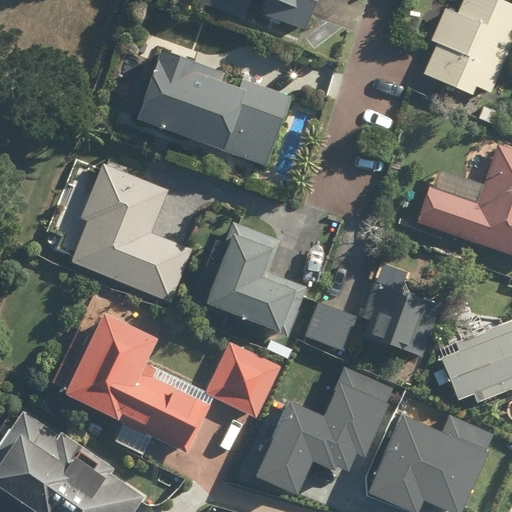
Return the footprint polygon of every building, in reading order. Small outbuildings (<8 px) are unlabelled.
[(182,0),(245,22),(247,16),(300,34),(312,0),(182,0)] [(459,0),(455,12),(441,6),(425,43),(432,46),(419,77),(467,98),(471,90),(490,98),(511,45),(511,10),(486,0),(459,0)] [(219,77),(152,53),(127,125),(261,173),(287,101),(236,83),(232,92),(216,86),(219,77)] [(426,189),(413,224),(511,261),(511,153),(497,148),(474,207),(426,189)] [(165,197),(108,173),(68,268),(167,309),(191,252),(149,234),(165,197)] [(275,242),(229,225),(198,310),(283,341),(303,287),(264,272),(275,242)] [(402,281),(375,271),(358,319),(368,322),(361,342),(418,363),(437,309),(397,295),(402,281)] [(354,317),(316,302),(301,339),(340,354),(354,317)] [(150,341),(93,314),(53,398),(176,456),(205,396),(139,364),(150,341)] [(511,320),(424,360),(436,386),(443,383),(451,401),(467,393),(471,403),(511,384),(511,320)] [(274,367),(230,345),(207,393),(251,414),(274,367)] [(368,453),(397,384),(343,361),(323,407),(290,393),(258,468),(297,485),(311,454),(345,468),(354,447),(368,453)] [(441,424),(400,406),(365,486),(416,508),(423,492),(457,507),(492,427),(448,408),(441,424)] [(115,468),(19,409),(0,439),(0,511),(129,511),(139,496),(109,478),(115,468)]
